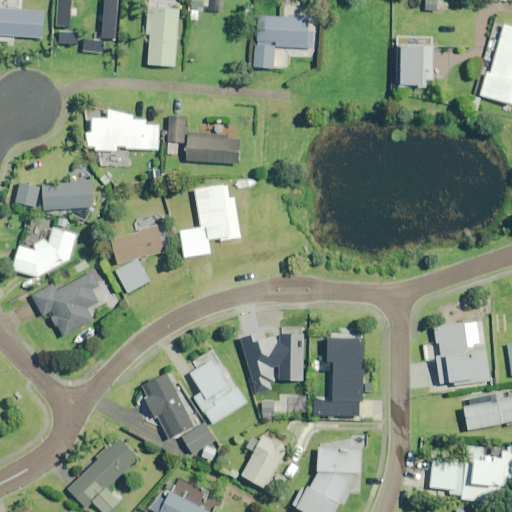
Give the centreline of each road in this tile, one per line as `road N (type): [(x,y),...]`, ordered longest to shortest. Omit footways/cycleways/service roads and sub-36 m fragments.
road 1 (residential): [(75,416),(144,341),(206,302),(258,291),(399,297)]
road 2 (residential): [(282,93),(112,80),(24,103)]
road 3 (residential): [(380,511),(396,467),(399,297)]
road 4 (residential): [(399,297),(511,256)]
